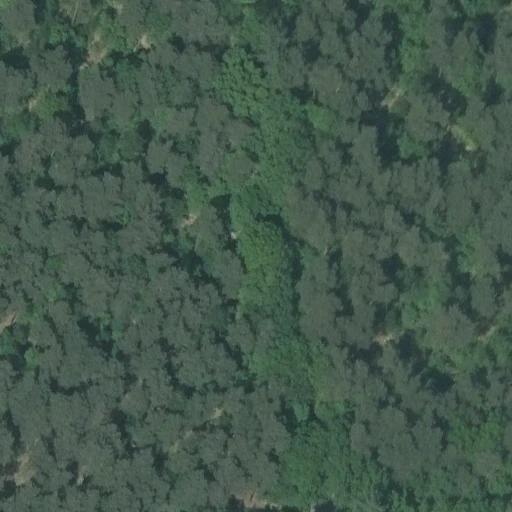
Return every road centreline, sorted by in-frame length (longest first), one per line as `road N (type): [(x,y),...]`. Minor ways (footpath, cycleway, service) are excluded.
road 1 (track): [(303,351),(233,0)]
road 2 (track): [(242,47),(0,73)]
road 3 (track): [(331,511),(303,351)]
